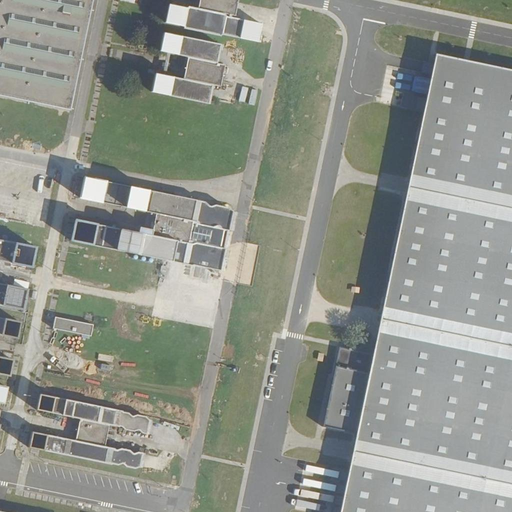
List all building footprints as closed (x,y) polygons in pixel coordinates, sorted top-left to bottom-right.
[(0,0),(0,95),(70,110),(92,0),(0,0)] [(170,4),(166,21),(196,28),(197,30),(259,43),(263,24),(237,18),(240,0),(201,0),(200,7),(190,6),(189,8),(170,4)] [(156,73),(153,92),(210,103),(214,84),(222,86),(226,64),(218,63),(222,44),(164,32),(161,50),(190,56),(185,79),(156,73)] [(511,511),(511,67),(439,52),(376,355),(340,348),(323,427),(360,434),(343,511),(511,511)] [(251,88),(247,103),(253,104),(257,90),(251,88)] [(151,236),(140,233),(76,220),(72,239),(110,247),(220,270),(233,212),(230,207),(217,204),(211,207),(206,202),(190,199),(84,177),(80,197),(157,213),(152,230),(151,236)] [(141,228),(140,233),(151,236),(152,230),(141,228)] [(0,259),(35,266),(39,245),(0,237),(0,259)] [(0,303),(26,309),(30,288),(0,282),(0,303)] [(0,334),(19,338),(22,321),(0,316),(0,334)] [(56,316),(53,328),(91,336),(93,324),(56,316)] [(0,372),(11,374),(15,358),(0,355),(0,372)] [(0,402),(5,404),(9,386),(0,384),(0,402)] [(32,432),(29,447),(46,451),(119,465),(121,463),(124,463),(128,467),(137,469),(140,468),(143,453),(139,451),(137,454),(133,454),(130,450),(122,448),(119,451),(117,451),(115,448),(105,446),(109,425),(118,427),(119,426),(122,426),(126,430),(135,431),(147,434),(150,420),(146,416),(138,415),(133,418),(130,413),(40,395),(37,410),(80,419),(75,441),(32,432)]
